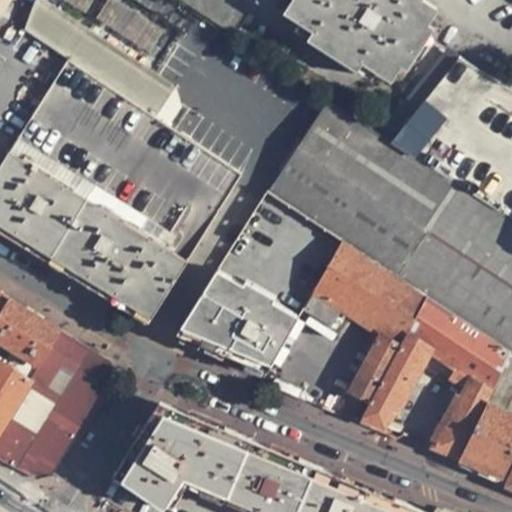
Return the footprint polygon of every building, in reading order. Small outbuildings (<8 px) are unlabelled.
[(0,0),(0,11),(5,14),(11,0),(0,0)] [(84,33),(44,4),(38,0),(32,0),(23,27),(68,58),(81,38),(84,33)] [(196,11),(203,0),(187,0),(185,3),(196,11)] [(209,19),(220,0),(203,0),(196,11),(209,19)] [(220,26),(234,4),(228,0),(220,0),(209,19),(220,26)] [(290,0),(284,10),(299,19),(294,28),(306,36),(310,33),(358,66),(356,68),(370,77),(377,68),(391,77),(401,62),(406,65),(432,25),(426,22),(436,7),(425,0),(290,0)] [(245,11),(234,4),(220,26),(231,33),(245,11)] [(167,95),(81,38),(68,58),(154,116),(167,95)] [(390,140),(475,196),(511,124),(511,89),(458,55),(390,140)] [(0,227),(148,320),(242,173),(154,116),(68,58),(0,166),(0,227)] [(390,140),(328,99),(271,184),(267,190),(341,238),(426,294),(511,350),(511,218),(475,196),(390,140)] [(511,124),(475,196),(511,218),(511,124)] [(341,238),(314,289),(351,314),(380,333),(398,346),(426,294),(341,238)] [(218,267),(178,331),(269,369),(300,313),(274,298),(275,293),(246,277),(243,280),(218,267)] [(314,289),(304,307),(341,331),(351,314),(314,289)] [(0,311),(9,296),(0,290),(0,311)] [(415,368),(420,371),(431,349),(468,372),(456,394),(429,444),(458,456),(486,402),(511,350),(426,294),(398,346),(370,398),(361,415),(384,424),(415,368)] [(9,296),(0,311),(0,340),(39,364),(61,328),(9,296)] [(110,358),(61,328),(39,364),(29,379),(0,428),(0,460),(34,478),(50,474),(112,378),(110,358)] [(351,387),(370,398),(398,346),(380,333),(351,387)] [(420,371),(456,394),(468,372),(431,349),(420,371)] [(511,350),(486,402),(458,456),(500,474),(511,450),(511,350)] [(430,511),(317,465),(159,400),(113,472),(164,506),(184,477),(268,511),(430,511)]
